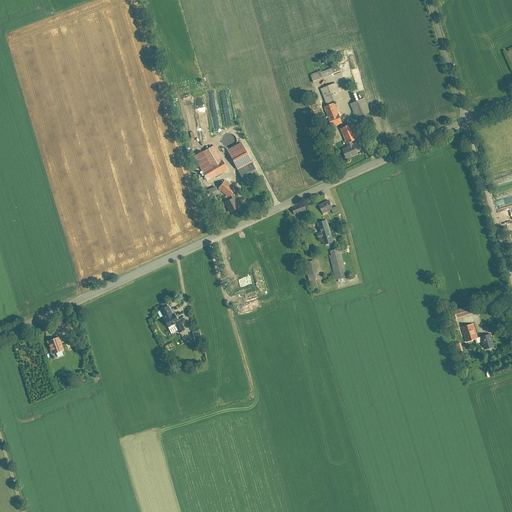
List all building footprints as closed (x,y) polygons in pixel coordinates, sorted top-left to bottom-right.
[(339,66),(325,72),(324,71),(312,75),(316,83),(342,73),(339,66)] [(337,85),(322,90),(326,103),(341,97),(337,85)] [(365,99),(351,104),(356,118),(370,113),(365,99)] [(337,104),(323,108),(330,129),(344,125),(337,104)] [(345,150),(350,159),(360,154),(354,141),(359,139),(352,125),(341,130),(347,145),(349,144),(350,147),(345,150)] [(222,142),(225,147),(231,149),(236,147),(239,143),(239,138),(237,134),(232,132),(226,133),(223,137),(222,142)] [(223,157),(222,158),(215,146),(203,152),(210,164),(203,168),(209,180),(230,170),(223,157)] [(254,160),(237,169),(245,182),(261,173),(254,160)] [(225,180),(218,189),(227,196),(229,197),(232,194),(236,189),(225,180)] [(208,192),(210,199),(219,196),(217,189),(208,192)] [(229,197),(227,196),(223,197),(230,212),(239,208),(232,194),(229,197)] [(321,205),(325,215),(333,212),(334,215),(341,213),(338,206),(333,208),(331,201),(321,205)] [(292,208),(295,218),(309,213),(305,203),(292,208)] [(327,222),(317,225),(325,247),(335,244),(327,222)] [(342,252),(330,256),(337,280),(349,277),(342,252)] [(317,260),(305,264),(309,276),(321,272),(317,260)] [(176,328),(179,334),(187,331),(181,318),(177,320),(171,306),(161,311),(170,331),(176,328)] [(460,312),(462,319),(475,315),(474,308),(460,312)] [(465,327),(471,346),(483,342),(486,351),(496,348),(492,334),(479,339),(474,324),(465,327)] [(36,330),(28,333),(32,344),(40,341),(36,330)] [(194,333),(194,342),(205,341),(204,332),(194,333)] [(59,334),(47,338),(52,353),(64,349),(59,334)] [(200,346),(190,349),(194,363),(204,360),(200,346)]
